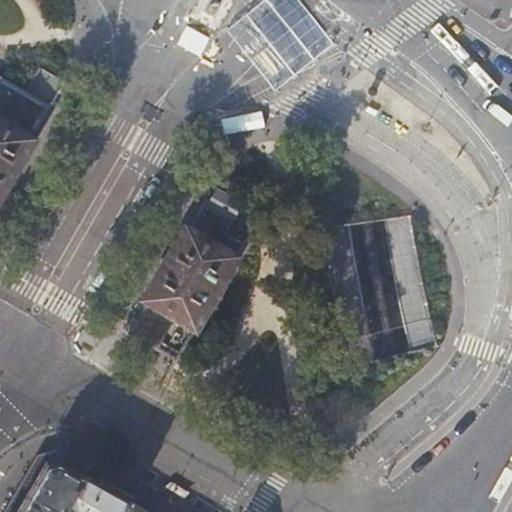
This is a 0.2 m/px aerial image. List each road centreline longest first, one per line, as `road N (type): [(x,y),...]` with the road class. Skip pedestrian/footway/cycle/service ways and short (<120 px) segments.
road 1 (unknown): [(229,64),(371,133),(433,178),(486,248),(499,299)]
road 2 (primary): [(32,359),(268,500)]
road 3 (primary): [(511,101),(452,65),(421,0)]
